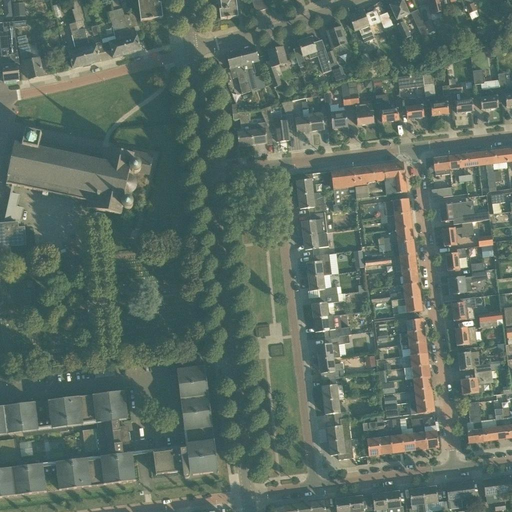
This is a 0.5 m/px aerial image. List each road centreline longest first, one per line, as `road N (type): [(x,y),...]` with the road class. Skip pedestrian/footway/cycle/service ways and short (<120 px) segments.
road 1 (residential): [(456,468),(416,145)]
road 2 (residential): [(318,487),(278,164)]
road 3 (unclassified): [(0,96),(191,51)]
road 4 (tertiary): [(228,358),(204,173)]
road 5 (residential): [(168,376),(178,442),(147,445),(138,380)]
road 6 (residential): [(191,51),(333,6)]
road 7 (residential): [(318,487),(456,468)]
road 8 (residential): [(278,164),(416,145)]
road 9 (residential): [(138,380),(0,394)]
road 10 (tertiary): [(246,495),(228,358)]
road 11 (residential): [(110,511),(246,495)]
road 12 (tertiary): [(204,173),(191,51)]
